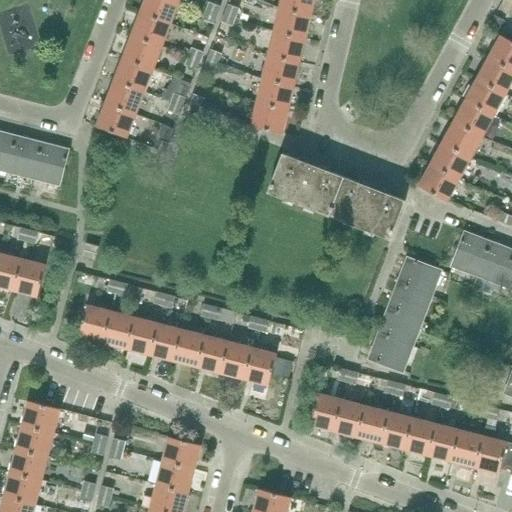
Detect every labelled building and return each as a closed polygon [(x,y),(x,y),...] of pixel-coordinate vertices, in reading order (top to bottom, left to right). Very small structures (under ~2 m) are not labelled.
[(171,24),(180,1),(177,0),(145,0),(141,12),(171,24)] [(256,8),(259,0),(230,0),(229,5),(234,7),(236,1),(256,8)] [(311,15),(314,0),(281,0),(279,8),(311,15)] [(206,11),(218,15),(221,6),(210,2),(206,11)] [(225,13),(236,18),(240,9),(234,7),(229,5),(225,13)] [(306,39),(311,15),(279,8),(274,31),(306,39)] [(214,24),(218,15),(206,11),(203,20),(214,24)] [(162,46),(171,24),(141,12),(132,35),(162,46)] [(233,27),(236,18),(225,13),(221,23),(233,27)] [(300,63),(306,39),(274,31),(268,55),(300,63)] [(154,69),(162,46),(132,35),(123,57),(154,69)] [(511,70),(511,41),(501,36),(489,58),(511,70)] [(189,57),(200,61),(204,52),(192,48),(189,57)] [(208,58),(219,63),(222,54),(211,50),(208,58)] [(294,86),(300,63),(268,55),(262,79),(294,86)] [(145,92),(154,69),(123,57),(114,80),(145,92)] [(197,70),(200,61),(189,57),(185,66),(197,70)] [(215,72),(219,63),(208,58),(204,68),(215,72)] [(506,95),(511,83),(511,70),(489,58),(477,79),(506,95)] [(186,97),(191,83),(180,79),(175,93),(186,97)] [(289,110),(294,86),(262,79),(257,102),(289,110)] [(494,116),(506,95),(477,79),(466,100),(494,116)] [(136,114),(145,92),(114,80),(106,103),(136,114)] [(171,102),(183,106),(186,97),(175,93),(171,102)] [(205,99),(194,95),(193,94),(190,103),(201,107),(205,99)] [(483,137),(494,116),(466,100),(454,122),(483,137)] [(179,115),(183,106),(171,102),(168,111),(179,115)] [(283,134),(289,110),(257,102),(251,127),(283,134)] [(127,138),(136,114),(106,103),(97,126),(127,138)] [(195,123),(197,116),(191,113),(188,120),(191,121),(195,123)] [(471,159),(483,137),(454,122),(442,143),(471,159)] [(2,134),(2,133),(0,132),(0,170),(6,172),(15,138),(2,134)] [(28,141),(28,140),(16,136),(15,138),(6,172),(8,172),(8,170),(18,172),(18,175),(32,178),(41,144),(28,141)] [(165,152),(168,143),(157,139),(154,148),(165,152)] [(54,146),(47,144),(41,143),(41,144),(32,178),(34,179),(34,176),(44,179),(44,181),(60,185),(69,150),(67,150),(67,151),(54,147),(54,146)] [(460,180),(471,159),(442,143),(431,164),(460,180)] [(268,193),(325,214),(342,176),(319,167),(321,163),(311,159),(310,163),(283,153),(268,193)] [(448,202),(460,180),(431,164),(419,186),(448,202)] [(370,186),(342,176),(325,214),(391,239),(406,200),(379,190),(381,186),(371,182),(370,186)] [(511,226),(511,222),(511,215),(503,212),(500,222),(511,226)] [(27,241),(30,230),(20,228),(17,239),(27,241)] [(30,230),(27,241),(36,244),(39,232),(30,230)] [(476,238),(477,237),(465,232),(452,266),(453,267),(454,264),(464,268),(463,270),(478,276),(491,242),(490,241),(489,243),(476,238)] [(511,251),(502,248),(502,246),(491,242),(478,276),(479,276),(480,274),(489,277),(488,280),(502,285),(511,260),(511,251)] [(95,261),(99,247),(86,243),(82,258),(95,261)] [(0,287),(14,291),(22,259),(0,253),(0,287)] [(436,287),(442,271),(407,258),(407,259),(408,260),(404,272),(402,272),(398,283),(432,296),(430,295),(433,286),(436,287)] [(38,297),(46,265),(22,259),(14,291),(38,297)] [(511,260),(502,285),(503,286),(504,283),(511,285),(511,260)] [(116,294),(119,282),(110,280),(107,292),(116,294)] [(119,282),(116,294),(125,297),(128,285),(119,282)] [(426,312),(432,296),(398,283),(397,284),(399,285),(394,297),(393,297),(388,308),(423,321),(420,320),(424,311),(426,312)] [(163,306),(166,294),(157,292),(154,304),(163,306)] [(166,294),(163,306),(173,309),(176,297),(166,294)] [(210,318),(213,306),(204,304),(201,316),(210,318)] [(103,343),(111,311),(87,305),(79,337),(103,343)] [(213,306),(210,318),(220,320),(223,309),(213,306)] [(417,336),(423,321),(388,308),(388,309),(389,310),(385,322),(383,322),(379,334),(413,347),(413,346),(411,345),(414,336),(417,336)] [(127,349),(135,317),(111,311),(103,343),(127,349)] [(257,330),(260,319),(251,316),(248,328),(257,330)] [(150,355),(158,323),(135,317),(127,349),(150,355)] [(260,319),(257,330),(267,332),(270,321),(260,319)] [(174,361),(182,330),(158,323),(150,355),(174,361)] [(198,367),(206,336),(182,330),(174,361),(198,367)] [(407,362),(413,347),(379,334),(378,334),(380,335),(375,347),(374,347),(369,359),(403,372),(404,371),(401,370),(405,361),(407,362)] [(221,373),(229,342),(206,336),(198,367),(221,373)] [(245,379),(253,348),(229,342),(221,373),(245,379)] [(269,385),(277,354),(253,348),(245,379),(269,385)] [(347,382),(350,371),(341,368),(337,380),(347,382)] [(350,371),(347,382),(356,384),(359,373),(350,371)] [(394,394),(397,383),(388,380),(385,392),(394,394)] [(397,383),(394,394),(404,397),(407,385),(397,383)] [(441,406),(444,395),(435,392),(432,404),(441,406)] [(342,400),(318,394),(310,425),(334,431),(342,400)] [(444,395),(441,406),(451,409),(454,397),(444,395)] [(358,437),(366,406),(342,400),(334,431),(358,437)] [(60,409),(44,405),(29,401),(22,425),(47,432),(54,434),(60,409)] [(488,418),(491,407),(482,405),(479,416),(488,418)] [(382,444),(390,412),(366,406),(358,437),(382,444)] [(491,407),(488,418),(498,421),(501,409),(491,407)] [(405,450),(413,418),(390,412),(382,444),(405,450)] [(429,456),(437,424),(413,418),(405,450),(429,456)] [(476,468),(484,436),(470,432),(473,421),(463,419),(460,430),(452,462),(476,468)] [(452,462),(460,430),(437,424),(429,456),(452,462)] [(54,434),(47,432),(22,425),(16,449),(47,457),(48,457),(54,434)] [(94,443),(106,446),(108,437),(96,434),(94,443)] [(499,474),(508,442),(484,436),(476,468),(499,474)] [(195,469),(201,445),(169,437),(163,461),(195,469)] [(111,448),(123,451),(125,441),(114,438),(111,448)] [(103,456),(106,446),(94,443),(91,453),(103,456)] [(120,461),(123,451),(111,448),(109,458),(120,461)] [(48,457),(47,457),(16,449),(10,472),(42,480),(48,457)] [(189,492),(195,469),(163,461),(157,484),(189,492)] [(36,504),(42,480),(10,472),(4,496),(36,504)] [(82,491),(94,494),(96,484),(85,481),(82,491)] [(166,511),(183,511),(189,492),(157,484),(151,508),(166,511)] [(100,495),(112,498),(114,489),(102,486),(100,495)] [(287,511),(291,497),(277,494),(259,489),(253,511),(287,511)] [(92,503),(94,494),(82,491),(80,500),(92,503)] [(109,508),(112,498),(100,495),(97,505),(109,508)] [(0,511),(33,511),(36,504),(4,496),(0,511)]
